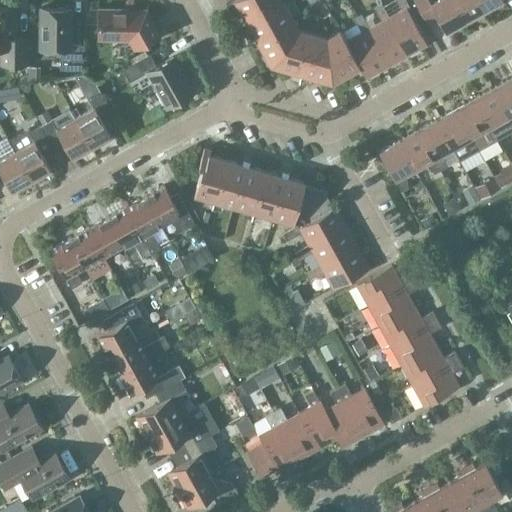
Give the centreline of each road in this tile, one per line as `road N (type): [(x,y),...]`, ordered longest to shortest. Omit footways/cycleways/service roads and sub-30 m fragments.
road 1 (residential): [(132,511),(4,273),(2,244)]
road 2 (residential): [(2,244),(7,228),(213,107)]
road 3 (residential): [(345,117),(511,32)]
road 4 (residential): [(351,489),(511,401)]
road 5 (residential): [(213,107),(336,143)]
road 6 (residential): [(345,117),(224,79)]
